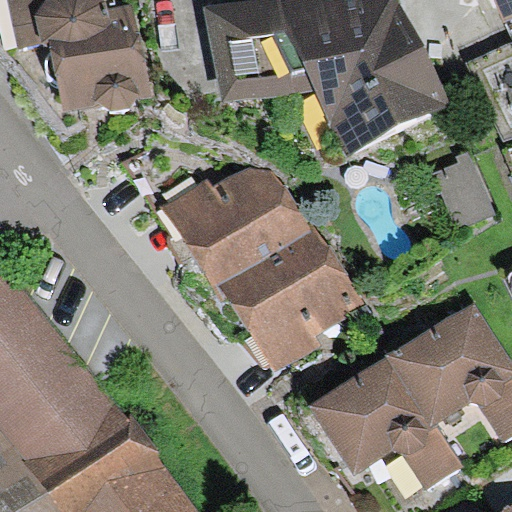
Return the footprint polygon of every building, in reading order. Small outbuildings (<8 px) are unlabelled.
[(13,0),(23,40),(60,43),(69,102),(153,92),(143,22),(112,23),(108,0),(13,0)] [(328,84),(356,142),(460,100),(435,33),(423,0),(238,0),(219,3),(234,94),(328,84)] [(511,0),(489,0),(506,34),(511,30),(511,0)] [(511,49),(472,67),(506,146),(511,143),(511,49)] [(476,162),(441,178),(465,234),(501,218),(476,162)] [(227,285),(320,220),(280,163),(247,166),(176,214),(227,285)] [(227,285),(282,362),(374,297),(320,220),(227,285)] [(0,423),(65,511),(193,511),(11,271),(0,279),(0,423)] [(511,375),(511,350),(481,301),(397,354),(441,421),(511,375)] [(441,421),(397,354),(318,405),(361,472),(441,421)] [(0,511),(65,511),(0,423),(0,511)] [(432,493),(473,471),(458,444),(418,467),(432,493)]
